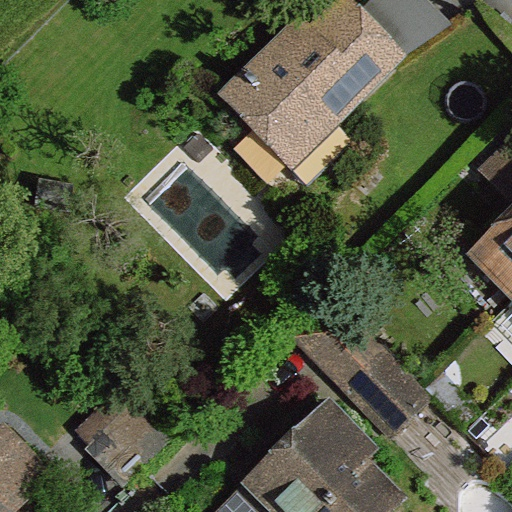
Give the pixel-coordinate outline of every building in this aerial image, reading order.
[(309,21),(232,96),(300,165),(410,57),(353,0),(350,0),(319,31),(309,21)] [(511,225),(482,255),(511,285),(511,225)] [(391,359),(357,392),(400,435),(433,401),(391,359)] [(339,404),(256,485),(281,511),(400,511),(412,501),(373,462),(385,451),(339,404)] [(0,511),(18,511),(55,478),(10,432),(0,441),(0,511)]
